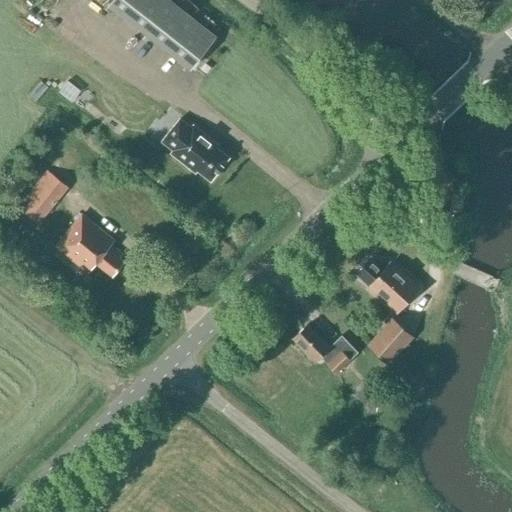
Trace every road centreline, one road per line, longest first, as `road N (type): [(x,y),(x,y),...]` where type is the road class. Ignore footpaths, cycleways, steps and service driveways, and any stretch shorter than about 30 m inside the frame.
road 1 (unclassified): [(171,366),(386,155)]
road 2 (unclassified): [(353,511),(171,366)]
road 3 (unclassified): [(386,155),(307,58),(238,0)]
road 4 (unclassified): [(18,511),(171,366)]
road 5 (track): [(415,316),(434,270),(430,234),(419,193),(386,155)]
road 6 (unclassified): [(386,155),(511,40)]
